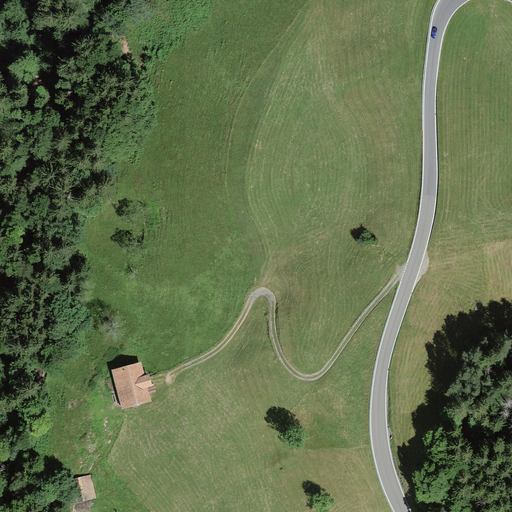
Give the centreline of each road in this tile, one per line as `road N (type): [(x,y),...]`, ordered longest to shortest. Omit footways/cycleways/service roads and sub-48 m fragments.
road 1 (tertiary): [(452,0),(439,22),(429,83),(428,207),(379,395),(381,453),(402,511)]
road 2 (track): [(164,376),(203,359),(262,293),(272,296),(281,361),(307,376),(324,370),(415,262)]
